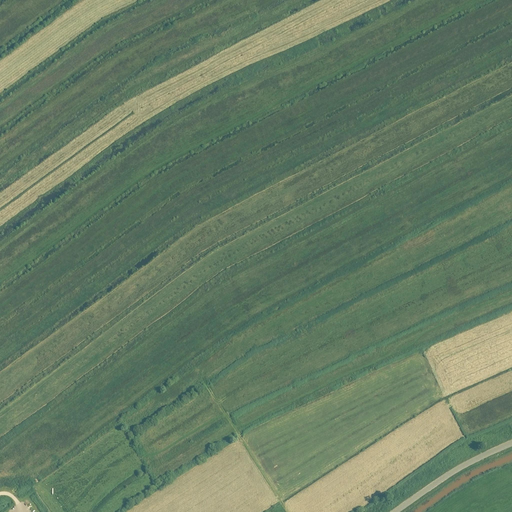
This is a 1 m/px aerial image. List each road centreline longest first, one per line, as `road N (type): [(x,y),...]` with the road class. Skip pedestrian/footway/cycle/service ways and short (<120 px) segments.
road 1 (track): [(287,511),(202,380)]
road 2 (unclassified): [(395,511),(511,443)]
